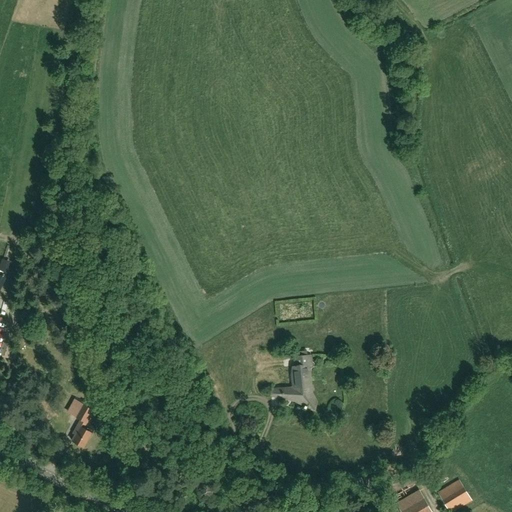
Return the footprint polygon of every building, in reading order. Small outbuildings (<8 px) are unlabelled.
[(70,308),(65,310),(68,317),(73,315),(70,308)] [(315,412),(316,412),(311,406),(314,400),(310,393),(308,374),(310,374),(309,366),(311,366),(310,356),(295,357),(296,367),(293,367),(294,375),(293,375),(294,388),(289,388),(288,390),(280,391),(279,396),(286,398),(287,396),(294,398),(295,400),(308,407),(311,406),(315,412)] [(84,388),(93,386),(89,372),(88,373),(86,366),(79,368),(81,375),(80,375),(84,388)] [(84,428),(94,410),(82,404),(75,416),(81,419),(74,433),(76,434),(72,441),(84,447),(91,432),(84,428)] [(449,511),(451,511),(472,500),(459,480),(438,493),(449,511)] [(400,511),(431,511),(432,511),(419,489),(395,503),(400,511)]
